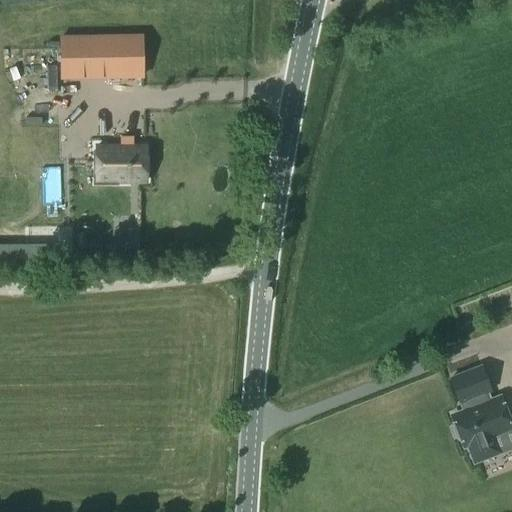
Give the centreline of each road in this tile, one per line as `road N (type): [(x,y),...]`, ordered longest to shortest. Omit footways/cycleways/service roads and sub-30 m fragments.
road 1 (tertiary): [(246,511),(267,276),(313,0)]
road 2 (track): [(0,286),(267,276)]
road 3 (unknown): [(297,77),(145,74)]
